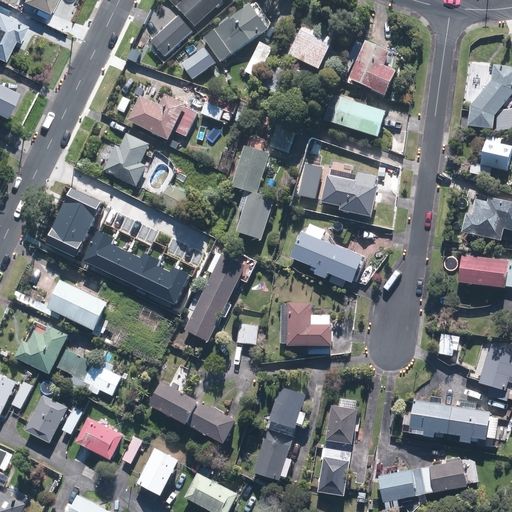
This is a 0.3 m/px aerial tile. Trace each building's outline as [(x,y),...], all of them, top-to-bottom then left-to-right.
[(25,0),(25,1),(49,13),(54,0),(25,0)] [(185,0),(175,9),(194,30),(226,0),(185,0)] [(229,22),(204,39),(220,63),(267,30),(251,7),(229,22)] [(0,58),(6,61),(16,40),(20,42),(28,26),(0,12),(0,58)] [(154,40),(167,55),(190,35),(177,19),(154,40)] [(321,69),(330,74),(340,56),(330,51),(332,48),(301,32),(289,56),(320,72),(321,69)] [(247,72),(260,78),(276,49),(263,43),(247,72)] [(349,83),(383,98),(394,74),(383,69),(388,56),(364,45),(347,82),(349,83)] [(183,65),(193,80),(218,65),(208,49),(183,65)] [(264,86),(280,94),(289,75),(273,67),(264,86)] [(466,128),(491,131),(493,117),(502,106),(506,109),(511,101),(509,98),(511,94),(511,68),(493,67),(491,81),(469,106),(466,128)] [(208,89),(192,84),(189,93),(205,98),(208,89)] [(0,118),(7,122),(19,98),(0,88),(0,118)] [(204,114),(223,122),(225,118),(233,121),(236,114),(238,115),(242,104),(213,93),(204,114)] [(133,121),(173,142),(178,132),(189,138),(200,116),(189,111),(191,106),(170,96),(164,107),(145,98),(133,121)] [(337,124),(383,139),(391,114),(345,100),(341,112),(332,109),(328,120),(337,123),(337,124)] [(495,120),(496,132),(511,130),(511,110),(503,111),(495,120)] [(272,146),(290,153),(300,125),(282,118),(272,146)] [(227,132),(212,127),(209,136),(224,141),(227,132)] [(108,172),(141,187),(150,166),(145,164),(154,146),(130,135),(123,149),(119,147),(108,172)] [(467,176),(486,181),(489,169),(506,173),(511,149),(498,145),(500,140),(487,137),(479,167),(470,164),(467,176)] [(241,232),(266,240),(278,201),(261,196),(274,156),(249,148),(236,187),(248,191),(241,212),(247,214),(241,232)] [(77,167),(83,171),(86,166),(80,162),(77,167)] [(375,188),(344,181),(347,167),(329,163),(320,205),(339,209),(338,213),(369,219),(375,188)] [(160,203),(186,217),(196,198),(170,185),(160,203)] [(224,187),(220,198),(233,203),(237,192),(224,187)] [(102,203),(70,188),(64,201),(95,216),(102,203)] [(459,234),(499,244),(502,232),(511,233),(511,206),(486,200),(484,206),(472,203),(468,218),(463,217),(459,234)] [(95,216),(64,201),(57,214),(89,229),(95,216)] [(89,229),(57,214),(51,227),(82,242),(89,229)] [(82,242),(51,227),(43,242),(75,258),(82,242)] [(83,260),(99,268),(111,243),(114,238),(97,230),(83,260)] [(328,276),(353,286),(364,261),(298,234),(288,259),(315,271),(313,277),(325,282),(328,276)] [(116,277),(128,252),(111,243),(99,268),(116,277)] [(132,284),(146,254),(142,253),(140,257),(128,252),(116,277),(132,284)] [(145,290),(156,266),(159,260),(146,254),(132,284),(145,290)] [(183,332),(208,344),(245,268),(221,256),(220,257),(215,254),(206,273),(211,276),(183,332)] [(464,283),(511,290),(511,284),(511,262),(467,257),(464,283)] [(161,298),(176,268),(172,266),(169,272),(156,266),(145,290),(161,298)] [(189,274),(176,268),(161,298),(174,305),(189,274)] [(54,309),(101,332),(114,305),(67,282),(54,309)] [(284,347),(330,347),(331,327),(328,327),(328,316),(308,316),(308,304),(285,304),(284,347)] [(239,343),(260,346),(262,327),(241,324),(239,343)] [(16,359),(51,376),(69,338),(50,329),(45,338),(36,334),(29,346),(23,343),(16,359)] [(478,384),(506,392),(509,378),(511,378),(511,367),(511,368),(511,366),(511,350),(488,345),(478,384)] [(83,385),(112,399),(122,379),(66,353),(58,371),(84,384),(83,385)] [(0,416),(4,418),(20,383),(0,373),(0,416)] [(15,405),(24,410),(35,387),(26,383),(15,405)] [(149,406),(227,446),(238,423),(160,384),(149,406)] [(269,423),(266,433),(292,439),(303,397),(279,390),(269,423)] [(29,432),(54,444),(72,409),(47,397),(29,432)] [(409,429),(408,436),(433,440),(434,435),(448,438),(452,411),(438,408),(439,401),(428,400),(427,407),(413,404),(411,413),(410,420),(409,429)] [(329,441),(328,449),(355,453),(356,444),(357,445),(362,411),(336,407),(331,441),(329,441)] [(66,431),(75,435),(85,412),(76,408),(66,431)] [(469,446),(470,441),(484,443),(484,440),(492,442),(495,423),(489,422),(490,416),(456,411),(452,411),(448,438),(460,440),(459,444),(469,446)] [(73,445),(109,464),(121,440),(85,422),(73,445)] [(266,433),(254,477),(278,483),(290,440),(266,433)] [(118,462),(127,466),(138,444),(129,439),(118,462)] [(0,467),(8,472),(16,457),(0,448),(0,467)] [(348,497),(355,453),(328,449),(324,448),(323,459),(327,460),(322,493),(348,497)] [(135,485),(161,498),(178,464),(152,451),(135,485)] [(460,463),(417,471),(422,497),(465,489),(460,463)] [(0,483),(7,487),(12,478),(0,471),(0,483)] [(422,497),(417,471),(395,474),(395,471),(387,473),(388,476),(376,478),(380,504),(382,504),(383,511),(389,511),(397,511),(396,502),(422,497)] [(182,499),(206,511),(229,511),(237,498),(194,475),(182,499)] [(0,511),(26,511),(31,504),(26,502),(29,496),(14,488),(10,495),(0,490),(0,511)] [(360,500),(367,501),(369,493),(362,492),(360,500)] [(73,511),(113,511),(81,496),(73,511)]
